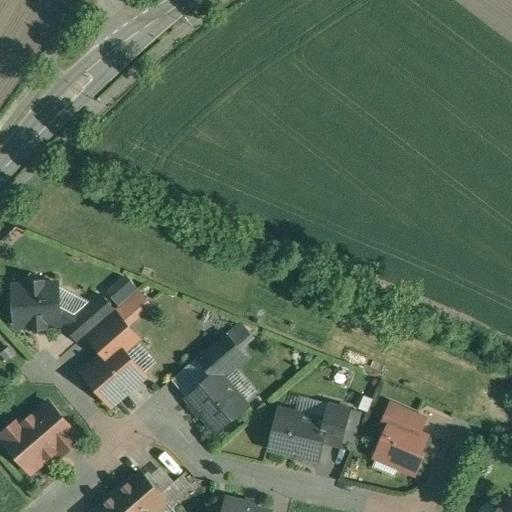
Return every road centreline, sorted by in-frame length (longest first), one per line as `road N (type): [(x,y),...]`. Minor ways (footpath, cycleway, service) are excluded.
road 1 (residential): [(120,444),(158,413),(206,465),(405,511)]
road 2 (secondary): [(0,163),(76,86),(182,0)]
